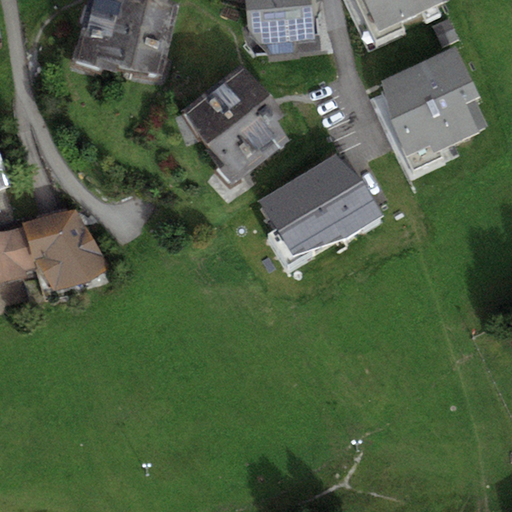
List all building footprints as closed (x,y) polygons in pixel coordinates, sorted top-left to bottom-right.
[(86,0),(70,63),(119,76),(120,70),(157,80),(178,5),(158,0),(86,0)] [(244,0),(247,30),(262,45),(316,40),(312,0),(244,0)] [(367,0),(379,30),(446,0),(367,0)] [(458,45),(380,81),(408,165),(488,128),(474,100),(481,97),(458,45)] [(240,62),(181,110),(209,145),(202,150),(233,187),(290,141),(276,120),(282,114),(240,62)] [(0,187),(9,185),(0,159),(0,187)] [(255,222),(291,274),(364,224),(328,172),(255,222)] [(74,208),(18,226),(29,263),(35,261),(54,292),(90,281),(111,268),(74,208)] [(0,280),(22,274),(20,269),(31,266),(29,263),(18,226),(0,230),(0,280)]
